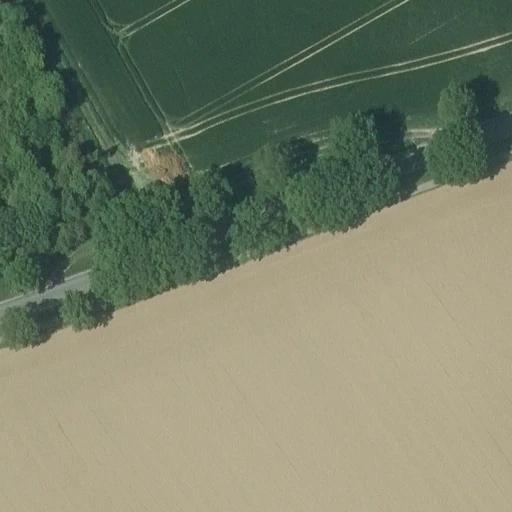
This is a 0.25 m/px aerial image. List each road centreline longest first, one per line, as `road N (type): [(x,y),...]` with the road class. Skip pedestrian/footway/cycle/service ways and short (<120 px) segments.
road 1 (track): [(29,0),(156,204),(330,139),(505,123)]
road 2 (secondary): [(511,120),(0,312)]
